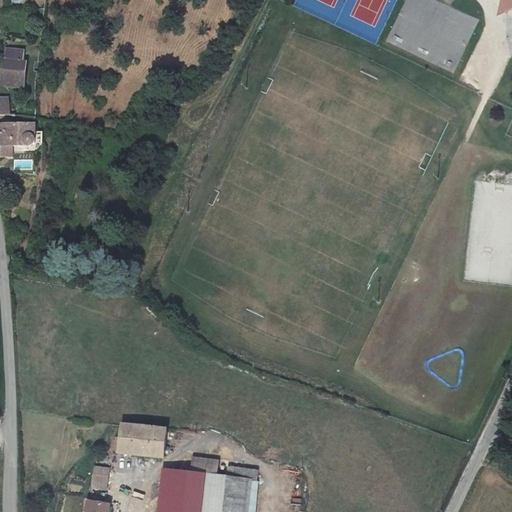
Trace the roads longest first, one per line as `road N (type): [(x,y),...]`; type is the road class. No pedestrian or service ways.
road 1 (unclassified): [(0,235),(10,511)]
road 2 (unclassified): [(450,511),(511,388)]
